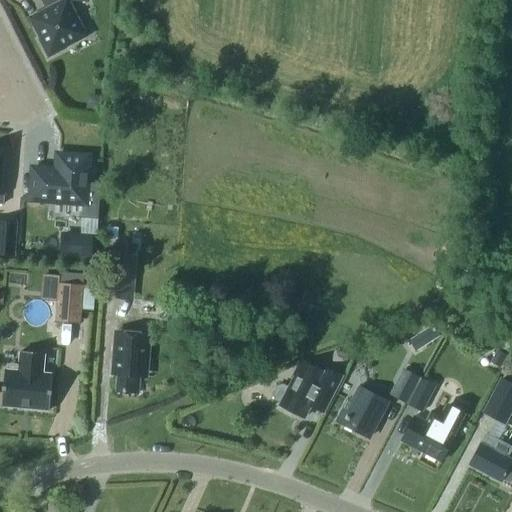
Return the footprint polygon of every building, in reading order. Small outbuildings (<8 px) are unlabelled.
[(68,0),(71,0),(87,1),(87,0),(54,0),(54,6),(32,18),(42,37),(39,38),(48,56),(66,47),(64,45),(84,35),(68,5),(68,0)] [(101,110),(103,96),(88,94),(86,108),(101,110)] [(59,155),(58,171),(34,169),(32,198),(84,202),(83,217),(97,218),(99,184),(86,183),(88,157),(59,155)] [(16,222),(0,220),(0,252),(13,254),(16,222)] [(117,239),(118,228),(108,227),(107,238),(117,239)] [(91,256),(92,238),(63,236),(61,254),(91,256)] [(109,297),(123,298),(125,270),(135,271),(136,257),(112,255),(109,297)] [(59,284),(56,320),(80,322),(83,286),(59,284)] [(433,323),(421,331),(428,341),(440,333),(439,333),(442,331),(437,323),(434,325),(433,323)] [(114,373),(118,373),(117,391),(139,392),(141,375),(146,376),(149,332),(117,330),(114,373)] [(490,362),(501,368),(508,355),(497,349),(490,362)] [(2,406),(50,410),(53,374),(43,373),(44,353),(21,351),(19,371),(5,370),(2,406)] [(324,413),(327,407),(341,379),(328,372),(327,373),(305,362),(297,377),(297,376),(291,388),(285,385),(278,387),(274,394),(276,401),(282,404),(281,406),(305,418),(312,406),(324,413)] [(391,395),(404,402),(417,378),(404,371),(391,395)] [(421,380),(408,404),(421,411),(434,387),(421,380)] [(484,412),(504,423),(511,408),(511,385),(501,380),(484,412)] [(351,399),(348,398),(336,421),(368,438),(386,402),(357,387),(351,399)] [(415,416),(402,441),(440,461),(464,415),(450,407),(444,418),(432,411),(426,422),(415,416)] [(511,460),(507,458),(511,447),(485,434),(470,463),(488,472),(487,474),(501,481),(503,478),(507,481),(511,479),(511,461),(511,460)]
